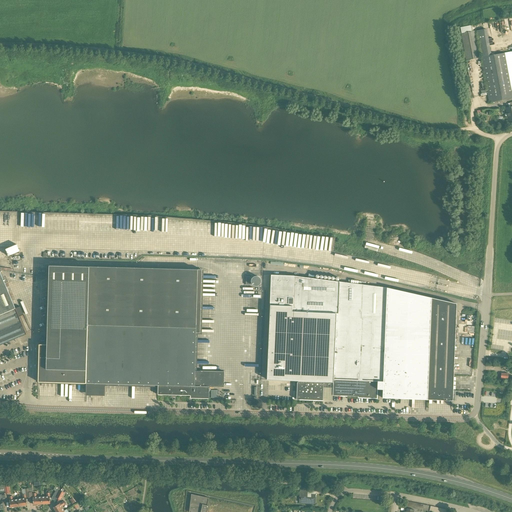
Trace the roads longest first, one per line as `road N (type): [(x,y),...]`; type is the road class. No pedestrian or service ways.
road 1 (primary): [(511,499),(365,466),(0,456)]
road 2 (track): [(474,128),(434,130),(178,60),(0,44)]
road 3 (unclassified): [(473,414),(0,404)]
road 4 (unclassified): [(473,414),(496,149),(511,134)]
road 5 (track): [(0,69),(85,66),(164,78),(171,59)]
